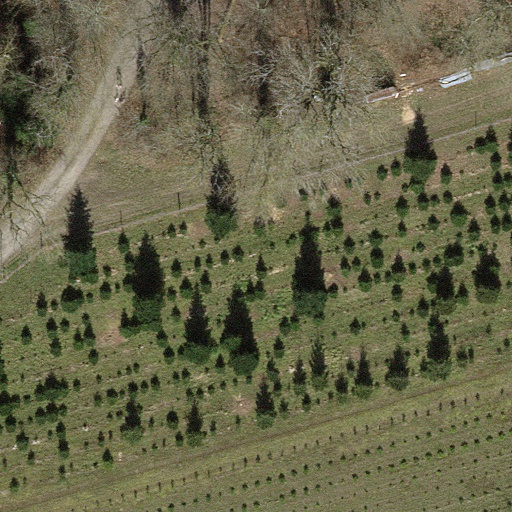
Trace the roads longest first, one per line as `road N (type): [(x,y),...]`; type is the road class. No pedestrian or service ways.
road 1 (track): [(511,87),(79,225),(19,231)]
road 2 (track): [(0,249),(92,133),(158,0)]
